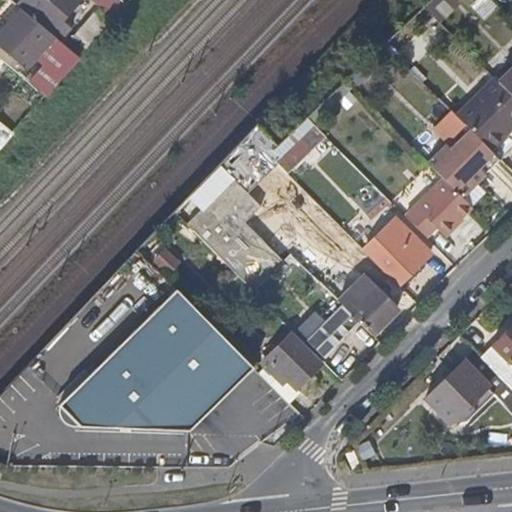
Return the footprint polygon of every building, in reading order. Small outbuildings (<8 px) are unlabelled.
[(47,32),(75,0),(20,0),(18,3),(33,16),(31,19),(47,32)] [(123,5),(117,0),(88,0),(96,7),(110,19),(123,5)] [(88,44),(110,19),(96,7),(74,32),(88,44)] [(55,39),(47,32),(31,19),(23,12),(0,38),(0,48),(28,72),(55,39)] [(88,44),(74,32),(62,45),(68,50),(76,57),(88,44)] [(61,75),(76,57),(68,50),(52,68),(61,75)] [(511,62),(494,79),(509,93),(511,96),(511,62)] [(44,94),(56,80),(61,75),(52,68),(48,74),(36,88),(44,94)] [(511,128),(509,125),(511,121),(511,96),(509,93),(494,79),(489,74),(451,112),(458,119),(463,124),(469,131),(476,137),(487,148),(491,152),(495,155),(511,138),(511,128)] [(463,124),(458,119),(451,112),(449,110),(441,119),(443,121),(453,130),(455,132),(463,124)] [(267,170),(274,162),(284,172),(322,133),(302,113),(263,151),(250,137),(243,145),(267,170)] [(453,130),(443,121),(437,129),(447,138),(453,130)] [(0,142),(10,131),(0,124),(0,142)] [(467,176),(485,158),(491,152),(487,148),(476,137),(469,131),(443,158),(437,152),(428,162),(443,177),(453,186),(455,188),(467,176)] [(223,165),(176,211),(177,212),(177,213),(177,214),(176,214),(179,216),(251,289),(272,268),(283,257),(245,219),(261,203),(223,165)] [(444,214),(450,209),(461,198),(454,191),(439,176),(402,213),(411,223),(418,229),(424,235),(432,226),(435,229),(446,218),(444,217),(444,214)] [(430,249),(414,233),(412,235),(406,228),(408,226),(395,214),(360,248),(396,284),(430,249)] [(418,229),(411,223),(408,226),(406,228),(412,235),(414,233),(418,229)] [(167,273),(176,262),(162,249),(152,259),(167,273)] [(394,308),(360,275),(336,300),(341,305),(357,321),(370,334),(394,308)] [(173,289),(54,404),(76,427),(186,430),(250,366),(173,289)] [(324,323),(341,305),(336,300),(333,296),(315,315),(324,323)] [(324,355),(357,321),(341,305),(324,323),(318,329),(313,335),(308,340),(324,355)] [(313,335),(318,329),(314,325),(309,331),(313,335)] [(511,325),(504,334),(491,347),(511,368),(511,325)] [(295,388),(320,363),(290,333),(276,347),(264,359),(254,370),(263,380),(280,396),(287,403),(299,391),(295,388)] [(264,359),(276,347),(272,344),(261,355),(264,359)] [(511,368),(491,347),(480,358),(482,360),(506,385),(511,390),(511,368)] [(511,390),(506,385),(482,360),(480,358),(473,351),(464,360),(475,371),(488,384),(484,388),(495,399),(506,409),(511,415),(511,390)] [(484,388),(488,384),(475,371),(464,360),(447,376),(472,400),(484,388)] [(460,412),(472,400),(447,376),(437,385),(426,396),(451,421),(460,412)] [(472,423),(495,399),(484,388),(472,400),(460,412),(472,423)]
